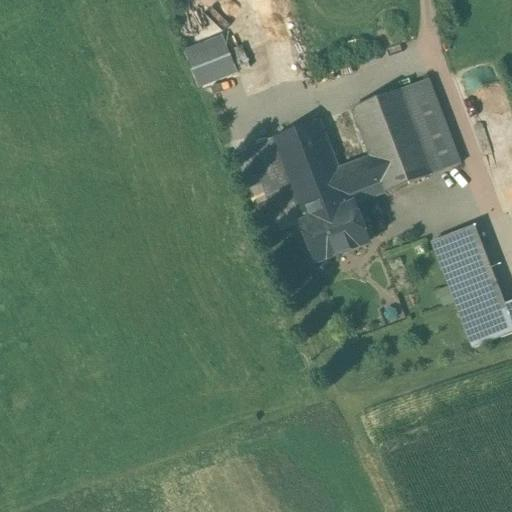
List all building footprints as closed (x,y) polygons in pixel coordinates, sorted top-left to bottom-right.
[(223,36),(183,51),(187,61),(227,46),(223,36)] [(238,73),(227,46),(187,61),(198,88),(238,73)] [(250,68),(242,46),(231,50),(239,72),(250,68)] [(429,80),(402,90),(434,175),(460,164),(429,80)] [(402,90),(353,109),(372,158),(381,183),(385,193),(434,175),(402,90)] [(319,122),(272,139),(295,199),(300,211),(301,214),(305,223),(351,205),(348,195),(381,183),(372,158),(338,171),(319,122)] [(295,199),(272,139),(257,145),(279,205),(295,199)] [(279,205),(272,208),(276,220),(300,211),(295,199),(279,205)] [(368,242),(353,205),(351,205),(305,223),(303,224),(317,262),(368,242)] [(474,227),(433,242),(442,265),(483,249),(474,227)] [(483,249),(442,265),(465,325),(506,310),(505,308),(483,249)] [(511,305),(505,308),(506,310),(465,325),(474,348),(511,333),(511,305)]
